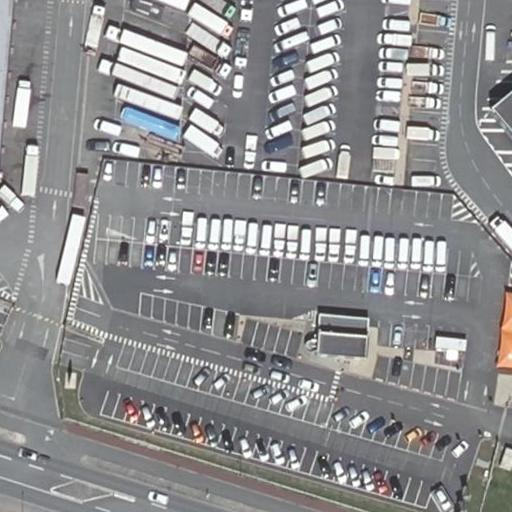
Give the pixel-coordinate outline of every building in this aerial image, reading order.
[(0,0),(0,197),(1,197),(17,0),(0,0)] [(511,90),(491,108),(511,132),(511,90)] [(474,338),(442,337),(443,284),(431,284),(429,355),(473,357),(474,338)] [(511,367),(511,291),(507,291),(501,367),(511,367)] [(370,359),(373,318),(323,315),(320,355),(370,359)]
